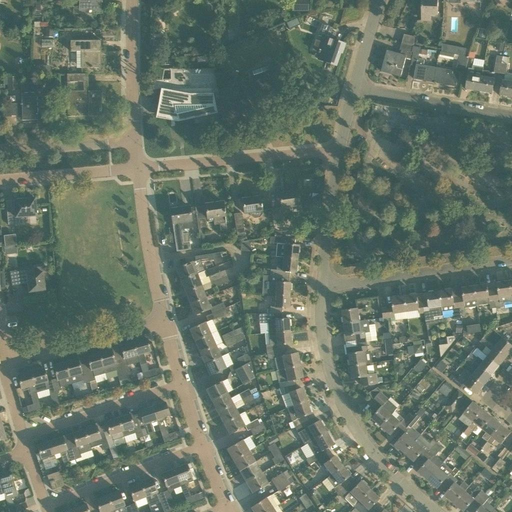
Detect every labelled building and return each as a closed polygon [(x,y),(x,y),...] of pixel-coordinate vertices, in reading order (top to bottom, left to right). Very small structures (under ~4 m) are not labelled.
[(101,14),(101,0),(79,0),(79,13),(101,14)] [(307,0),(292,0),(292,12),(308,12),(307,0)] [(438,15),(438,0),(422,0),(422,21),(431,21),(432,15),(438,15)] [(284,19),(288,29),(300,24),(296,14),(284,19)] [(483,18),(482,27),(489,28),(490,19),(483,18)] [(343,43),(334,40),(337,33),(329,30),(330,27),(322,24),(318,34),(325,37),(323,42),(319,53),(317,59),(326,62),(325,63),(335,66),(343,43)] [(231,30),(221,30),(222,41),(232,40),(231,30)] [(219,35),(210,36),(211,44),(220,43),(219,35)] [(404,35),(402,44),(413,47),(416,37),(412,36),(404,35)] [(99,68),(99,51),(101,51),(101,40),(70,41),(70,51),(81,51),(81,68),(99,68)] [(412,61),(414,53),(412,53),(414,47),(413,47),(402,44),(400,50),(402,50),(400,54),(387,50),(381,72),(401,77),(406,58),(412,60),(412,61)] [(418,59),(419,54),(420,49),(421,48),(414,47),(412,53),(414,53),(412,61),(417,62),(417,65),(414,79),(434,83),(437,68),(423,66),(425,60),(418,59)] [(465,56),(467,49),(454,47),(453,54),(460,55),(465,56)] [(465,74),(466,69),(469,57),(465,56),(460,55),(457,72),(437,68),(434,83),(436,83),(450,86),(450,84),(456,85),(459,72),(465,74)] [(479,91),(483,71),(483,68),(473,66),(474,58),(469,57),(466,69),(469,69),(468,74),(469,74),(467,89),(466,90),(467,91),(467,89),(479,91)] [(507,65),(509,58),(503,57),(500,71),(501,71),(501,74),(506,75),(507,65)] [(262,93),(262,90),(275,85),(274,82),(275,82),(274,79),(273,79),(282,76),(282,77),(283,77),(278,63),(268,66),(269,70),(240,79),(246,98),(262,93)] [(31,74),(45,74),(45,66),(31,66),(31,74)] [(492,95),(492,93),(495,72),(483,71),(479,91),(492,93),(491,95),(492,95)] [(83,74),(67,74),(67,77),(67,82),(83,82),(83,74)] [(222,77),(226,87),(231,85),(227,76),(222,77)] [(7,77),(7,85),(7,90),(17,90),(17,77),(7,77)] [(511,96),(511,82),(503,81),(501,95),(500,97),(501,97),(501,95),(511,96)] [(175,116),(177,120),(215,109),(208,84),(158,89),(154,118),(175,116)] [(101,111),(101,91),(67,91),(67,116),(76,116),(76,105),(88,105),(88,116),(100,116),(100,111),(101,111)] [(37,120),(37,93),(21,93),(21,103),(11,103),(11,116),(22,115),(22,120),(37,120)] [(391,124),(394,107),(385,105),(382,123),(391,124)] [(298,199),(297,191),(279,194),(281,208),(299,205),(298,201),(299,201),(298,199)] [(14,206),(6,207),(8,225),(16,224),(15,217),(36,215),(35,198),(33,198),(33,196),(25,197),(25,199),(14,200),(14,206)] [(262,214),(261,211),(262,211),(260,197),(242,199),(244,213),(250,212),(250,216),(254,218),(259,217),(262,214)] [(195,207),(199,234),(204,234),(207,233),(205,219),(207,218),(207,221),(213,221),(214,225),(220,224),(221,231),(227,230),(225,216),(223,202),(205,204),(205,206),(195,207)] [(170,209),(174,237),(175,244),(183,242),(181,223),(191,222),(189,207),(170,209)] [(273,224),(281,223),(278,208),(271,209),(273,224)] [(237,236),(244,235),(243,223),(241,213),(234,214),(237,236)] [(15,234),(3,236),(5,247),(16,246),(15,234)] [(175,244),(177,251),(191,249),(189,242),(183,242),(175,244)] [(297,259),(299,246),(279,244),(278,251),(276,251),(275,257),(278,257),(297,259)] [(180,280),(204,271),(201,261),(213,259),(213,253),(195,256),(196,261),(192,262),(176,268),(180,280)] [(276,270),(270,270),(270,276),(282,277),(289,277),(289,272),(296,272),(297,259),(278,257),(276,270)] [(28,284),(29,291),(36,291),(36,293),(43,292),(43,290),(45,290),(43,280),(47,279),(46,272),(34,273),(34,269),(26,269),(10,272),(12,286),(28,284)] [(180,280),(185,292),(201,286),(210,282),(227,276),(225,270),(206,278),(204,271),(180,280)] [(227,276),(210,282),(212,287),(229,281),(227,276)] [(289,295),(290,283),(288,283),(289,277),(282,277),(270,276),(270,282),(269,289),(269,294),(275,295),(289,295)] [(493,290),(496,308),(503,307),(503,303),(511,301),(511,295),(510,281),(497,283),(498,290),(493,290)] [(488,291),(487,284),(475,286),(478,306),(490,304),(491,309),(492,309),(496,308),(493,290),(488,291)] [(201,286),(185,292),(189,304),(206,297),(203,291),(201,286)] [(464,296),(459,297),(462,318),(467,317),(466,308),(478,306),(475,286),(462,288),(464,296)] [(453,298),(452,289),(440,291),(443,312),(453,310),(455,319),(462,318),(459,297),(453,298)] [(428,302),(424,302),(426,321),(435,320),(434,317),(443,316),(443,312),(440,291),(427,293),(428,302)] [(426,321),(424,302),(418,303),(417,294),(404,296),(407,312),(419,310),(420,313),(425,313),(426,321)] [(289,308),(289,295),(275,295),(275,307),(270,307),(270,314),(282,314),(282,308),(289,308)] [(388,308),(389,318),(389,317),(395,317),(396,320),(408,319),(407,312),(404,296),(392,298),(393,307),(388,308)] [(194,316),(210,309),(206,297),(189,304),(194,316)] [(215,313),(226,308),(223,303),(213,307),(215,313)] [(344,323),(360,321),(359,313),(367,312),(366,306),(359,307),(358,307),(358,309),(343,311),(344,323)] [(208,322),(228,313),(226,308),(215,313),(206,316),(208,322)] [(282,319),(282,314),(270,314),(259,314),(259,323),(267,323),(268,333),(290,332),(289,319),(282,319)] [(372,341),(370,332),(369,320),(360,321),(344,323),(346,336),(355,334),(356,340),(366,338),(367,342),(372,341)] [(194,341),(211,334),(205,322),(189,329),(194,341)] [(479,325),(467,326),(467,328),(468,334),(481,332),(479,325)] [(224,342),(235,337),(234,336),(244,332),(243,327),(222,336),(224,342)] [(507,357),(511,350),(511,345),(492,329),(490,330),(484,337),(507,357)] [(291,344),(290,332),(268,333),(265,334),(266,345),(267,353),(273,351),(284,350),(284,344),(291,344)] [(200,353),(216,345),(211,334),(194,341),(200,353)] [(226,347),(237,342),(235,337),(224,342),(226,347)] [(500,366),(507,357),(484,337),(480,341),(492,351),(488,356),(500,366)] [(146,363),(143,354),(150,352),(146,338),(133,342),(139,362),(140,365),(146,363)] [(393,354),(391,340),(385,341),(386,354),(393,354)] [(126,383),(132,382),(127,365),(139,362),(133,342),(120,346),(122,352),(118,353),(125,379),(126,383)] [(414,354),(423,353),(422,344),(413,346),(414,354)] [(205,364),(221,357),(216,345),(200,353),(205,364)] [(350,366),(366,364),(373,363),(371,351),(368,351),(367,345),(357,347),(358,352),(349,354),(350,366)] [(488,357),(476,347),(472,353),(471,352),(468,356),(492,375),(500,366),(488,356),(488,357)] [(116,371),(119,381),(125,379),(118,353),(113,355),(111,348),(98,352),(105,374),(116,371)] [(285,356),(284,350),(273,351),(267,353),(268,359),(273,359),(274,358),(277,370),(300,365),(298,353),(285,356)] [(89,382),(95,380),(94,377),(105,374),(98,352),(87,356),(89,363),(84,364),(89,382)] [(235,370),(250,362),(250,361),(248,353),(237,359),(238,361),(228,366),(231,371),(231,372),(235,370)] [(485,385),(492,375),(468,356),(465,360),(471,365),(470,367),(475,370),(472,374),(485,385)] [(226,368),(226,367),(221,357),(205,364),(210,376),(226,368)] [(79,365),(77,358),(65,362),(71,384),(82,381),(83,384),(89,382),(84,364),(79,365)] [(421,360),(417,365),(422,369),(426,364),(421,360)] [(442,372),(447,365),(441,360),(435,367),(442,372)] [(55,392),(61,390),(60,387),(71,384),(65,362),(53,365),(56,375),(57,379),(52,380),(55,392)] [(255,378),(250,362),(235,370),(242,384),(255,378)] [(368,375),(366,364),(350,366),(352,379),(361,377),(363,386),(379,384),(379,383),(378,378),(377,373),(368,375)] [(280,388),(284,387),(295,385),(294,379),(303,377),(300,365),(277,370),(277,371),(276,371),(279,383),(278,383),(280,388)] [(47,382),(46,378),(44,368),(30,372),(41,409),(37,393),(49,389),(50,393),(55,392),(52,380),(47,382)] [(144,379),(157,375),(155,369),(142,373),(143,375),(144,378),(144,379)] [(485,385),(472,374),(466,370),(458,379),(455,377),(452,381),(462,389),(465,385),(477,394),(485,385)] [(41,409),(30,372),(18,376),(22,389),(27,387),(30,395),(33,404),(26,406),(28,412),(41,409)] [(212,401),(227,393),(221,381),(205,390),(212,401)] [(452,390),(444,384),(439,391),(447,397),(452,390)] [(297,390),(295,385),(284,387),(285,394),(282,396),(286,408),(287,408),(289,407),(306,401),(301,388),(297,390)] [(241,399),(251,394),(250,391),(249,389),(239,394),(241,399)] [(393,406),(388,401),(389,400),(381,392),(374,400),(382,407),(372,418),(381,427),(395,411),(397,409),(393,406)] [(413,392),(411,396),(418,400),(421,395),(413,392)] [(217,412),(233,404),(230,399),(227,393),(212,401),(217,412)] [(254,399),(251,394),(241,399),(244,405),(254,399)] [(452,412),(458,405),(457,404),(460,399),(455,395),(450,401),(445,406),(452,412)] [(298,426),(309,420),(306,415),(311,414),(306,401),(289,407),(287,408),(292,421),(293,421),(293,422),(288,423),(291,429),(295,428),(298,426)] [(169,434),(163,418),(169,415),(165,402),(152,407),(157,422),(164,442),(177,438),(175,432),(169,434)] [(463,433),(482,409),(473,402),(459,419),(465,424),(460,430),(463,433)] [(239,415),(236,409),(233,404),(217,412),(223,423),(239,415)] [(142,436),(154,432),(151,424),(157,422),(152,407),(139,411),(142,417),(137,419),(142,436)] [(483,429),(492,417),(482,409),(463,433),(468,437),(473,430),(474,431),(478,425),(483,429)] [(404,419),(400,416),(395,411),(381,427),(391,435),(397,428),(401,431),(416,414),(416,413),(413,417),(409,413),(404,419)] [(247,431),(250,429),(260,424),(258,419),(250,423),(244,412),(239,415),(223,423),(229,435),(245,426),(247,431)] [(132,421),(129,414),(117,418),(124,437),(135,433),(137,438),(142,436),(137,419),(132,421)] [(406,433),(420,417),(417,414),(416,414),(401,431),(405,434),(395,445),(405,454),(422,435),(422,434),(415,441),(406,433)] [(482,448),(502,425),(492,417),(483,429),(487,432),(482,438),(484,439),(478,445),(482,448)] [(119,458),(113,440),(124,437),(117,418),(106,422),(108,429),(103,431),(109,448),(113,460),(119,458)] [(312,425),(309,420),(298,426),(295,428),(298,433),(302,431),(309,442),(326,432),(320,420),(312,425)] [(262,423),(260,424),(250,429),(253,435),(266,429),(262,423)] [(502,444),(511,433),(502,425),(482,448),(486,452),(496,439),(502,444)] [(98,432),(96,426),(84,430),(91,450),(91,448),(102,445),(103,450),(109,448),(103,431),(98,432)] [(75,459),(81,457),(80,454),(91,450),(84,430),(72,434),(77,447),(72,448),(75,459)] [(309,464),(317,460),(327,454),(324,449),(333,444),(326,432),(309,442),(307,444),(313,454),(314,455),(306,459),(309,464)] [(427,439),(422,435),(405,454),(414,462),(420,455),(424,459),(437,443),(431,438),(427,439)] [(276,436),(267,441),(270,446),(274,443),(278,440),(276,436)] [(62,437),(49,441),(54,455),(60,453),(63,463),(75,459),(72,448),(67,450),(62,437)] [(233,460),(249,451),(242,440),(227,449),(233,460)] [(43,463),(52,460),(55,459),(54,455),(49,441),(37,446),(43,463)] [(277,449),(274,443),(270,446),(268,447),(271,453),(277,449)] [(428,481),(444,463),(443,463),(444,462),(436,456),(443,448),(437,443),(424,459),(427,462),(418,472),(428,481)] [(271,453),(274,458),(281,454),(277,449),(271,453)] [(467,460),(471,455),(464,450),(460,454),(461,454),(460,454),(467,460)] [(239,471),(255,462),(249,451),(233,460),(239,471)] [(330,459),(327,454),(317,460),(321,467),(324,464),(331,474),(342,466),(335,456),(330,459)] [(485,455),(481,460),(487,464),(490,459),(485,455)] [(497,473),(506,463),(501,458),(492,469),(497,473)] [(246,482),(261,473),(255,462),(239,471),(246,482)] [(453,471),(444,463),(428,481),(437,489),(443,482),(447,485),(454,478),(454,477),(459,471),(456,468),(453,471)] [(186,464),(174,469),(181,486),(185,498),(188,504),(200,499),(198,493),(191,496),(186,484),(193,481),(186,464)] [(338,495),(338,494),(341,491),(351,483),(346,479),(350,476),(342,466),(331,474),(327,478),(334,488),(333,488),(338,495)] [(168,490),(162,493),(170,510),(176,508),(173,501),(170,494),(173,489),(181,486),(174,469),(161,474),(166,487),(168,490)] [(484,469),(481,474),(489,481),(493,476),(484,469)] [(275,486),(291,476),(287,470),(271,480),(275,486)] [(64,485),(60,471),(47,476),(49,481),(54,479),(57,488),(64,485)] [(252,493),(268,484),(261,473),(246,482),(252,493)] [(14,505),(13,503),(11,498),(18,496),(12,475),(0,478),(9,511),(16,511),(28,508),(25,502),(16,505),(14,505)] [(278,492),(290,484),(294,481),(291,476),(275,486),(278,492)] [(0,494),(4,493),(9,511),(0,478),(0,477),(0,494)] [(152,478),(140,482),(146,497),(149,507),(156,504),(153,494),(157,493),(152,478)] [(460,487),(456,483),(458,481),(454,478),(447,485),(451,488),(445,495),(454,503),(465,491),(469,486),(464,482),(460,487)] [(52,490),(57,488),(54,479),(49,481),(52,490)] [(370,489),(361,481),(355,487),(351,483),(341,491),(338,494),(343,499),(345,498),(353,506),(370,489)] [(146,497),(140,482),(128,487),(134,502),(146,497)] [(470,496),(465,491),(454,503),(464,511),(474,500),(478,503),(486,494),(478,487),(470,496)] [(373,511),(376,510),(371,506),(379,498),(370,489),(353,506),(354,507),(357,511),(358,511),(373,511)] [(113,510),(124,505),(119,491),(108,495),(113,510)] [(166,511),(170,510),(162,493),(157,495),(161,506),(163,511),(166,511)] [(303,503),(309,499),(305,494),(299,498),(303,503)] [(493,511),(496,510),(495,509),(496,509),(490,504),(493,500),(490,496),(486,494),(478,503),(481,507),(476,511),(493,511)] [(113,511),(113,510),(108,495),(95,500),(100,511),(113,511)] [(253,511),(267,511),(273,508),(266,498),(251,508),(253,511)] [(307,509),(313,504),(309,499),(303,503),(307,509)]
